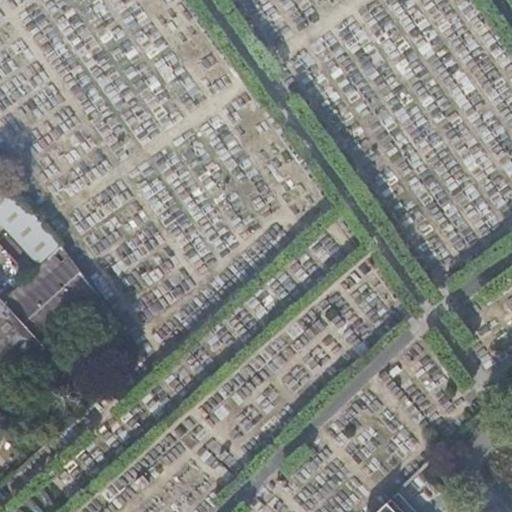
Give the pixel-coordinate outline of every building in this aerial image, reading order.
[(0,388),(100,297),(67,250),(0,177),(0,221),(40,264),(3,297),(0,293),(0,388)] [(217,216),(216,254),(232,254),(233,216),(217,216)] [(0,428),(10,419),(0,407),(0,428)] [(411,480),(376,511),(384,511),(397,501),(415,484),(411,480)] [(441,511),(436,506),(415,484),(397,501),(384,511),(441,511)] [(43,487),(24,503),(32,511),(51,511),(59,505),(43,487)]
